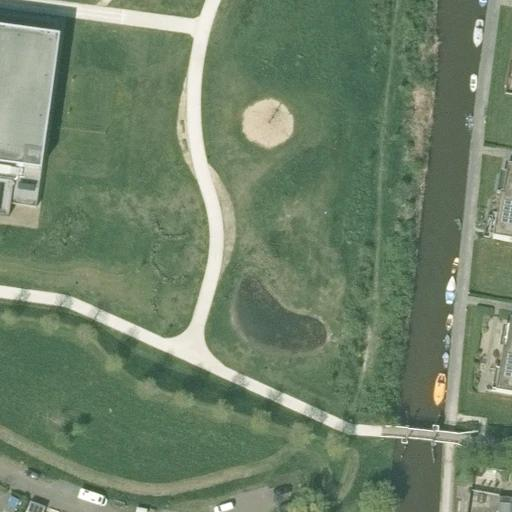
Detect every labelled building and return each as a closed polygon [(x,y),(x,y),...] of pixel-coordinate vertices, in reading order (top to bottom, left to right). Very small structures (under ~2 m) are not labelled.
[(60,21),(0,13),(0,216),(8,217),(9,216),(7,216),(9,205),(36,209),(60,33),(58,32),(60,21)] [(511,242),(511,167),(508,167),(503,195),(500,195),(493,240),(511,242)] [(511,395),(511,320),(510,320),(505,348),(503,348),(495,392),(511,395)] [(474,466),(472,477),(481,478),(482,467),(474,466)] [(508,511),(509,499),(499,499),(498,504),(497,504),(497,511),(508,511)]
